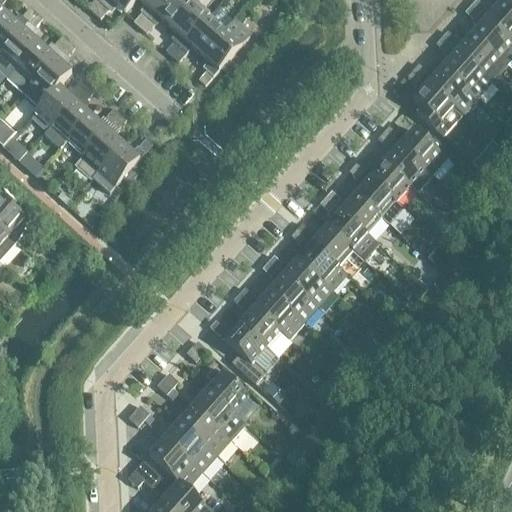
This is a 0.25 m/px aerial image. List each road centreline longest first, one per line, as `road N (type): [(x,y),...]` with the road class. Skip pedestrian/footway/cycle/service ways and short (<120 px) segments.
road 1 (residential): [(110,511),(107,387),(364,101),(363,0)]
road 2 (residential): [(170,107),(49,0)]
